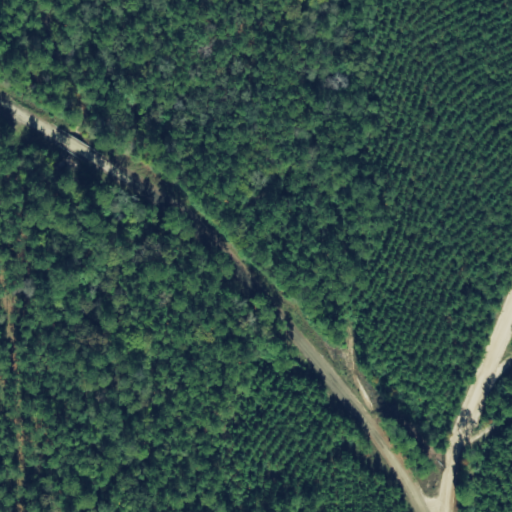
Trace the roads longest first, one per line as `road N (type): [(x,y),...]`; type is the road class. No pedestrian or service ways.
road 1 (residential): [(438,492),(369,457),(215,302),(104,220)]
road 2 (residential): [(0,143),(104,220)]
